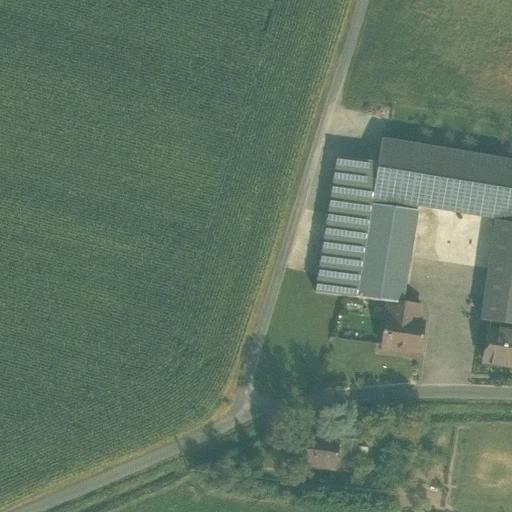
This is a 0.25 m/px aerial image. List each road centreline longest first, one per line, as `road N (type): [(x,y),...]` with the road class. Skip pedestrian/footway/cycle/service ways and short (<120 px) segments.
road 1 (unclassified): [(364,0),(239,399),(246,419)]
road 2 (unclassified): [(511,397),(284,403),(246,419)]
road 3 (unclassified): [(246,419),(34,511)]
